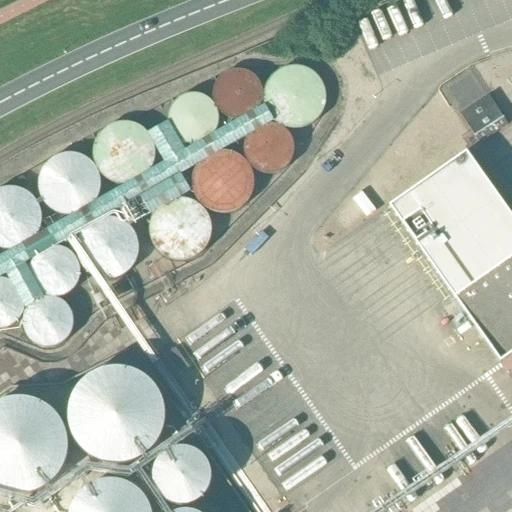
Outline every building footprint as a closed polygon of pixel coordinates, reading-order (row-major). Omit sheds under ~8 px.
[(263,97),(264,105),(267,112),(271,119),(278,124),(285,128),(293,129),(301,128),(309,126),(315,121),(321,115),(324,107),(326,99),(325,91),(322,84),(317,77),(311,72),(304,68),(296,67),(288,68),(280,71),(273,75),(268,81),(265,89),(263,97)] [(212,93),(212,100),(214,106),(218,111),(223,115),(229,118),(236,119),(242,119),(248,117),(254,113),(258,108),(261,102),(262,95),(262,89),(259,83),(256,77),(250,73),(244,70),(238,69),(231,70),(225,72),(220,76),(216,81),(213,87),(212,93)] [(168,118),(168,125),(171,131),(174,136),(180,140),(185,143),(192,144),(199,144),(205,142),(210,138),(214,133),(217,127),(218,120),(218,114),(216,108),(212,102),(207,98),(201,95),(194,94),(188,95),(182,97),(176,101),(172,106),(169,112),(168,118)] [(460,114),(479,144),(508,125),(488,96),(460,114)] [(93,152),(94,160),(97,168),(102,174),(108,180),(115,183),(123,184),(131,184),(139,181),(146,176),(151,170),(154,163),(156,155),(155,147),(152,139),(148,132),(141,127),(134,124),(126,122),(118,123),(110,126),(104,130),(98,137),(95,144),(93,152)] [(243,147),(244,154),(246,160),(250,165),(255,169),(261,172),(267,173),(274,173),(280,171),(285,167),(289,162),(292,156),(293,149),(293,143),(291,137),(287,131),(282,127),(276,124),(269,123),(263,124),(257,126),(251,130),(247,135),(244,141),(243,147)] [(192,183),(193,191),(196,198),(200,205),(207,210),(214,214),(222,215),(230,214),(238,212),(244,207),(250,201),(253,193),(254,185),(254,177),(251,170),(246,163),(240,158),(233,154),(225,153),(217,154),(209,156),(202,161),(197,167),(194,175),(192,183)] [(511,217),(467,153),(390,207),(500,365),(511,356),(511,217)] [(39,184),(40,192),(42,199),(47,206),(53,211),(61,215),(69,216),(77,216),(84,213),(91,208),(96,202),(100,195),(101,187),(100,179),(98,171),(93,164),(87,159),(79,156),(71,154),(63,155),(56,158),(49,162),(44,168),(40,176),(39,184)] [(0,246),(2,248),(10,249),(18,248),(26,246),(32,241),(38,235),(41,228),(43,220),(42,211),(39,204),(34,197),(28,192),(21,189),(13,187),(5,188),(0,189),(0,246)] [(149,229),(150,237),(153,245),(158,251),(164,257),(171,260),(179,261),(187,261),(195,258),(202,253),(207,247),(210,240),(212,232),(211,224),(208,216),(204,209),(197,204),(190,201),(182,199),(174,200),(166,203),(160,207),(154,214),(151,221),(149,229)] [(77,248),(77,256),(80,264),(85,270),(91,276),(98,279),(106,280),(114,280),(122,277),(129,272),(134,266),(137,259),(139,251),(138,243),(135,235),(131,228),(124,223),(117,220),(109,218),(101,219),(93,222),(87,227),(81,233),(78,240),(77,248)] [(33,272),(34,278),(36,284),(39,289),(44,293),(50,295),(56,297),(62,296),(68,294),(73,290),(77,286),(80,280),(81,274),(80,268),(78,262),(75,257),(70,253),(64,250),(58,249),(52,250),(46,252),(41,255),(37,260),(34,266),(33,272)] [(0,329),(4,329),(10,327),(15,323),(19,319),(21,313),(22,307),(22,301),(20,295),(16,290),(11,286),(6,283),(0,282),(0,329)] [(21,321),(22,327),(24,334),(28,339),(33,343),(39,346),(45,347),(52,347),(58,344),(64,341),(68,335),(71,330),(72,323),(71,317),(69,310),(65,305),(60,301),(54,298),(48,297),(41,297),(35,300),(30,303),(25,308),(23,314),(21,321)] [(72,416),(73,428),(77,440),(85,450),(94,458),(106,464),(118,466),(131,465),(143,461),(153,453),(161,444),(166,432),(169,420),(167,407),(163,396),(156,385),(146,377),(135,372),(122,370),(110,371),(98,375),(88,382),(80,392),(74,403),(72,416)] [(0,490),(6,493),(19,495),(31,494),(43,490),(54,483),(62,473),(67,462),(69,449),(68,437),(64,425),(57,415),(47,407),(36,401),(23,399),(11,400),(0,404),(0,490)] [(163,490),(163,498),(166,505),(170,511),(171,511),(211,511),(216,507),(219,500),(221,493),(220,485),(217,478),(213,472),(207,467),(200,464),(193,462),(186,463),(178,466),(172,470),(167,476),(164,483),(163,490)] [(154,511),(152,508),(143,501),(133,496),(122,494),(111,495),(101,499),(91,505),(85,511),(154,511)]
